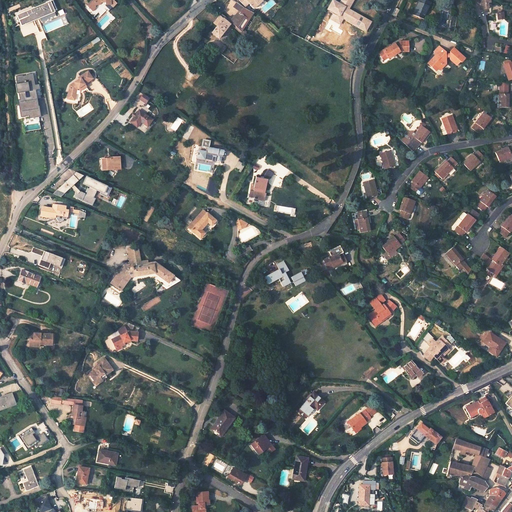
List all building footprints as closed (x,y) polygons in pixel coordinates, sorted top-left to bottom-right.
[(58,12),(53,0),(52,0),(16,16),(22,28),(58,12)] [(103,2),(101,0),(90,0),(91,0),(86,5),(92,11),(94,8),(94,6),(96,4),(97,6),(101,2),(103,2)] [(338,0),(337,2),(333,0),(329,0),(324,8),(331,12),(328,18),(339,24),(342,18),(364,31),(370,21),(347,8),(351,0),(338,0)] [(423,15),(429,1),(427,0),(417,0),(412,13),(417,16),(418,13),(423,15)] [(478,0),(480,8),(486,8),(485,2),(489,1),(489,0),(478,0)] [(240,31),(252,13),(243,7),(237,3),(233,7),(239,12),(230,22),(240,31)] [(218,37),(228,24),(223,19),(222,18),(218,15),(213,22),(216,25),(211,32),(218,37)] [(393,43),(383,50),(382,49),(378,52),(382,58),(386,55),(387,57),(392,54),(393,55),(400,50),(408,50),(408,40),(399,40),(399,43),(397,43),(394,45),(393,43)] [(446,62),(445,57),(449,56),(450,59),(456,65),(460,61),(461,62),(465,58),(464,57),(455,48),(453,47),(450,51),(451,52),(449,54),(447,54),(445,54),(443,52),(444,51),(441,48),(436,53),(430,60),(438,67),(441,64),(443,66),(446,63),(446,62)] [(86,70),(77,77),(77,78),(68,84),(67,92),(70,95),(74,93),(74,89),(77,87),(78,90),(83,87),(81,84),(91,78),(86,70)] [(35,86),(32,75),(16,78),(17,84),(14,84),(16,93),(19,92),(20,100),(18,100),(22,118),(29,117),(30,119),(41,117),(36,91),(40,90),(38,86),(35,86)] [(508,82),(500,81),(500,91),(499,90),(498,106),(508,107),(509,91),(508,91),(508,82)] [(146,104),(150,98),(143,93),(139,99),(146,104)] [(153,120),(139,110),(130,123),(137,128),(141,123),(148,127),(153,120)] [(492,117),(483,111),(475,122),(476,122),(472,127),(478,132),(482,128),(483,128),(492,117)] [(450,115),(441,119),(447,133),(456,129),(450,115)] [(423,123),(415,133),(412,131),(406,131),(400,138),(411,149),(413,146),(415,147),(420,141),(421,142),(430,132),(427,130),(429,128),(425,125),(425,124),(423,123)] [(220,160),(222,148),(207,145),(208,139),(202,138),(201,144),(205,145),(204,150),(197,149),(196,156),(203,157),(204,152),(216,154),(215,159),(220,160)] [(507,145),(495,151),(500,161),(511,156),(511,155),(511,154),(511,144),(508,146),(507,145)] [(390,150),(381,153),(385,168),(395,165),(390,150)] [(483,155),(478,150),(473,154),(472,153),(463,163),(470,170),(480,160),(479,159),(483,155)] [(103,170),(113,169),(113,168),(121,167),(120,157),(112,157),(112,156),(103,156),(103,170)] [(456,161),(450,156),(447,160),(445,159),(435,171),(442,178),(453,166),(456,161)] [(234,169),(241,172),(245,164),(238,161),(234,169)] [(269,178),(271,172),(266,168),(262,177),(266,177),(269,178)] [(427,176),(419,170),(411,180),(412,181),(409,187),(415,191),(418,186),(419,187),(427,176)] [(73,198),(93,205),(96,198),(95,197),(97,190),(100,193),(108,196),(112,186),(86,176),(83,184),(88,186),(90,187),(84,192),(80,191),(74,184),(84,175),(76,172),(65,182),(54,193),(56,195),(61,197),(71,187),(75,192),(73,198)] [(264,189),(266,177),(262,177),(255,175),(253,183),(250,182),(248,194),(253,194),(252,198),(263,200),(265,192),(261,192),(262,189),(264,189)] [(372,179),(362,182),(366,198),(377,195),(372,179)] [(496,195),(487,189),(479,201),(480,201),(476,206),(483,211),(486,206),(488,207),(496,195)] [(414,201),(404,197),(400,209),(401,210),(399,216),(406,219),(409,213),(410,213),(414,201)] [(63,206),(50,204),(50,209),(46,209),(47,207),(39,206),(38,216),(47,217),(48,216),(53,217),(57,222),(61,218),(64,218),(65,211),(65,209),(63,209),(63,206)] [(213,221),(202,210),(185,226),(196,237),(197,237),(201,233),(197,229),(204,223),(207,226),(213,221)] [(366,211),(358,212),(358,217),(354,218),(356,228),(359,228),(359,231),(370,230),(368,217),(367,217),(366,211)] [(476,220),(467,213),(467,214),(462,220),(458,224),(459,225),(455,231),(461,236),(465,231),(467,231),(476,220)] [(511,227),(511,214),(510,213),(501,225),(502,226),(499,230),(505,235),(508,231),(509,231),(511,227)] [(233,222),(236,228),(238,227),(240,224),(243,225),(247,224),(235,217),(233,222)] [(394,249),(400,244),(399,243),(404,239),(399,233),(394,236),(393,236),(381,245),(388,253),(394,249)] [(43,255),(45,250),(32,245),(29,250),(43,255)] [(139,261),(137,246),(129,248),(132,267),(130,268),(128,268),(125,266),(122,266),(111,283),(121,289),(130,276),(153,272),(150,277),(164,286),(172,275),(154,262),(146,263),(146,260),(139,261)] [(463,258),(453,246),(445,253),(456,265),(456,264),(460,268),(466,263),(463,259),(463,258)] [(500,246),(491,258),(489,257),(485,262),(487,264),(491,267),(492,270),(494,271),(494,272),(495,272),(496,272),(497,272),(498,272),(498,271),(500,269),(500,268),(500,267),(500,266),(500,265),(509,252),(500,246)] [(64,258),(45,250),(43,255),(40,264),(49,268),(51,263),(61,266),(64,258)] [(488,256),(484,253),(480,258),(484,261),(488,256)] [(328,258),(323,260),(327,270),(332,268),(332,267),(341,263),(341,264),(344,263),(344,262),(344,261),(344,260),(341,254),(329,259),(328,258)] [(283,260),(276,263),(278,268),(263,276),(267,283),(277,278),(282,286),(289,282),(284,271),(288,269),(283,260)] [(466,263),(460,268),(465,274),(471,269),(466,263)] [(27,281),(38,285),(41,276),(23,270),(19,281),(26,284),(27,281)] [(300,272),(290,277),(294,286),(304,280),(300,272)] [(380,294),(375,297),(379,303),(384,299),(380,294)] [(371,320),(393,305),(388,300),(384,305),(382,304),(380,305),(379,303),(375,297),(373,298),(369,301),(374,309),(367,314),(371,320)] [(393,305),(371,320),(373,324),(389,314),(387,311),(391,308),(392,310),(396,306),(393,305)] [(389,314),(373,324),(374,325),(390,315),(389,314)] [(29,345),(40,346),(40,344),(51,344),(51,333),(45,332),(45,331),(40,331),(40,332),(33,332),(33,338),(29,338),(29,345)] [(136,332),(126,331),(126,333),(120,336),(119,335),(113,338),(116,343),(113,344),(116,349),(121,346),(120,345),(124,343),(123,341),(129,339),(135,340),(136,332)] [(505,341),(490,332),(484,341),(490,345),(488,349),(496,354),(505,341)] [(441,356),(445,351),(444,350),(447,346),(444,344),(447,340),(442,336),(436,343),(431,338),(427,343),(431,347),(432,348),(429,351),(434,356),(436,358),(439,355),(441,356)] [(431,347),(423,355),(430,360),(434,356),(429,351),(432,348),(431,347)] [(88,372),(94,382),(98,380),(96,376),(101,374),(102,377),(110,372),(103,358),(96,362),(99,366),(88,372)] [(417,370),(411,361),(402,367),(410,378),(415,374),(417,377),(422,373),(418,369),(417,370)] [(98,380),(94,382),(88,372),(86,373),(93,386),(99,382),(98,380)] [(323,401),(313,392),(297,410),(305,417),(314,406),(317,408),(323,401)] [(0,409),(2,409),(2,408),(14,403),(10,393),(0,396),(0,409)] [(52,402),(61,403),(61,401),(62,396),(53,395),(52,402)] [(81,409),(82,404),(81,404),(81,399),(75,398),(74,403),(73,403),(71,414),(74,414),(72,422),(75,423),(73,429),(83,430),(84,424),(81,424),(81,422),(83,410),(81,409)] [(465,409),(470,419),(477,415),(478,415),(479,415),(480,415),(481,415),(481,414),(482,413),(485,419),(493,414),(486,401),(479,405),(478,402),(465,409)] [(361,412),(347,423),(353,431),(360,426),(361,427),(368,421),(367,421),(372,417),(371,416),(380,409),(373,404),(366,410),(362,413),(361,412)] [(227,428),(235,418),(226,411),(219,420),(218,419),(210,429),(219,436),(226,427),(227,428)] [(355,434),(362,428),(361,427),(360,426),(353,431),(355,434)] [(35,432),(34,430),(20,440),(27,450),(35,444),(37,447),(39,445),(40,446),(48,440),(43,433),(36,438),(33,434),(35,432)] [(440,438),(430,430),(425,436),(435,444),(440,438)] [(267,439),(264,435),(251,444),(257,453),(264,448),(265,449),(270,446),(269,446),(265,440),(267,439)] [(486,466),(488,461),(489,460),(485,458),(488,452),(456,440),(452,449),(458,450),(458,454),(462,454),(463,452),(470,453),(477,456),(482,458),(480,463),(475,462),(473,468),(450,462),(447,477),(470,475),(472,468),(474,471),(481,477),(481,476),(486,466)] [(270,446),(265,449),(268,453),(274,449),(271,445),(269,446),(270,446)] [(507,452),(499,448),(496,455),(503,459),(507,452)] [(116,453),(99,449),(96,460),(114,464),(116,453)] [(391,457),(382,457),(382,473),(392,473),(391,457)] [(293,478),(303,480),(306,462),(296,460),(295,465),(293,478)] [(508,478),(511,472),(511,470),(511,465),(506,469),(505,468),(502,475),(508,478)] [(26,480),(21,482),(24,490),(37,485),(29,466),(22,469),(23,471),(26,480)] [(84,484),(86,474),(88,475),(89,468),(79,466),(76,482),(84,484)] [(490,468),(486,466),(481,476),(486,478),(490,468)] [(246,476),(232,468),(227,477),(238,483),(241,478),(244,479),(246,476)] [(21,482),(26,480),(23,471),(17,473),(21,482)] [(502,475),(497,473),(496,476),(499,478),(497,484),(497,485),(505,488),(509,479),(508,478),(502,475)] [(125,490),(126,485),(135,487),(136,480),(125,478),(125,479),(121,479),(121,478),(117,477),(114,488),(125,490)] [(473,478),(461,477),(460,483),(466,485),(465,489),(469,491),(470,487),(483,492),(487,487),(484,482),(473,478)] [(374,482),(362,482),(362,486),(359,486),(359,506),(369,506),(369,490),(374,490),(374,482)] [(496,488),(490,489),(490,496),(497,497),(501,500),(503,497),(505,494),(503,492),(496,488)] [(198,501),(198,504),(193,505),(193,511),(196,511),(195,511),(206,511),(206,503),(209,503),(209,497),(208,497),(207,489),(196,491),(197,502),(198,501)] [(49,511),(49,510),(50,509),(45,495),(36,499),(37,502),(36,503),(39,511),(59,511),(57,511),(54,511),(52,511),(49,511)] [(100,511),(101,505),(102,497),(91,496),(89,496),(89,503),(90,503),(90,511),(95,511),(100,511)] [(497,497),(490,496),(485,504),(495,508),(501,500),(497,497)] [(132,497),(131,501),(127,500),(126,509),(142,511),(144,499),(132,497)] [(463,506),(473,509),(474,508),(476,502),(476,501),(471,499),(470,500),(466,499),(463,506)] [(485,511),(483,510),(484,508),(482,507),(482,504),(476,502),(474,508),(479,509),(477,511),(485,511)] [(507,511),(508,511),(511,506),(511,505),(509,503),(507,506),(505,509),(502,511),(507,511)]
